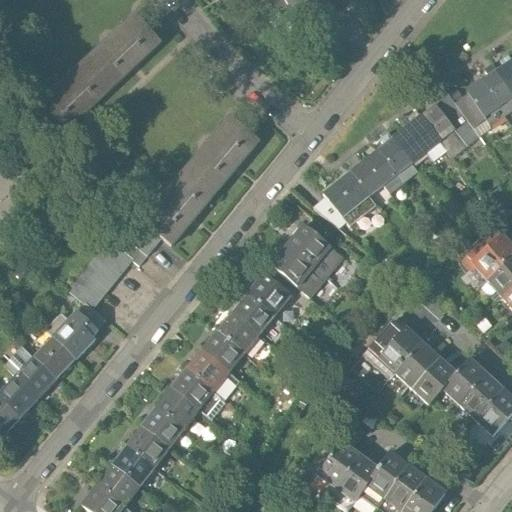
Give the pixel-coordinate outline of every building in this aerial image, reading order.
[(333,14),(325,0),(302,0),(288,8),(300,31),(306,28),(326,17),(333,14)] [(160,44),(132,15),(84,61),(113,89),(160,44)] [(318,62),(341,52),(326,17),(306,28),(318,62)] [(84,61),(36,107),(64,136),(113,89),(84,61)] [(511,75),(508,69),(492,79),(510,106),(511,104),(511,75)] [(497,119),(495,116),(510,106),(492,79),(477,90),(479,93),(467,101),(485,127),(497,119)] [(462,93),(433,115),(453,141),(464,155),(490,136),(485,127),(467,101),(462,93)] [(437,154),(453,141),(433,115),(416,128),(437,154)] [(228,119),(184,171),(216,197),(260,145),(228,119)] [(416,128),(403,139),(423,164),(437,154),(416,128)] [(403,139),(387,152),(407,177),(423,164),(403,139)] [(387,152),(374,162),(394,188),(407,177),(387,152)] [(381,198),(394,188),(374,162),(361,172),(381,198)] [(172,249),(216,197),(184,171),(140,223),(159,239),(172,249)] [(361,172),(334,193),(354,219),(381,198),(361,172)] [(145,257),(159,239),(140,223),(125,241),(145,257)] [(315,224),(298,245),(323,266),(341,244),(315,224)] [(471,264),(486,281),(511,259),(511,245),(504,236),(471,264)] [(69,291),(96,311),(133,264),(106,243),(69,291)] [(354,255),(341,244),(323,266),(308,285),(322,295),(354,255)] [(323,266),(298,245),(283,264),(308,285),(323,266)] [(500,298),(511,288),(511,259),(486,281),(500,298)] [(276,273),(260,292),(288,315),(304,296),(276,273)] [(511,288),(500,298),(511,312),(511,288)] [(260,292),(244,313),(272,335),(288,315),(260,292)] [(97,333),(74,311),(54,332),(78,354),(97,333)] [(244,313),(229,330),(257,353),(272,335),(244,313)] [(405,377),(434,345),(417,329),(414,333),(404,324),(374,357),(401,381),(405,377)] [(229,330),(214,350),(242,372),(257,353),(229,330)] [(78,354),(54,332),(35,353),(59,375),(78,354)] [(434,345),(405,377),(423,392),(451,361),(434,345)] [(214,350),(198,369),(227,392),(242,372),(214,350)] [(59,375),(35,353),(16,374),(39,396),(59,375)] [(468,376),(451,361),(423,392),(440,407),(453,393),(468,376)] [(481,361),(468,376),(453,393),(470,408),(498,377),(481,361)] [(198,369),(183,388),(211,411),(227,392),(198,369)] [(39,396),(16,374),(0,391),(0,398),(20,417),(39,396)] [(511,394),(511,389),(498,377),(470,408),(487,423),(511,394)] [(183,388),(169,405),(197,428),(211,411),(183,388)] [(511,430),(511,394),(487,423),(505,439),(511,430)] [(20,417),(0,398),(0,436),(1,438),(20,417)] [(169,405),(153,425),(181,448),(197,428),(169,405)] [(153,425),(137,444),(165,467),(181,448),(153,425)] [(349,491),(373,457),(354,443),(329,477),(349,491)] [(137,444),(121,464),(150,486),(165,467),(137,444)] [(402,453),(391,469),(378,487),(397,501),(421,466),(402,453)] [(391,469),(373,457),(349,491),(367,504),(378,487),(391,469)] [(121,464),(106,483),(134,505),(150,486),(121,464)] [(414,511),(439,479),(421,466),(397,501),(412,511),(414,511)] [(458,493),(439,479),(414,511),(444,511),(446,510),(458,493)] [(103,511),(129,511),(134,505),(106,483),(91,501),(103,511)]
